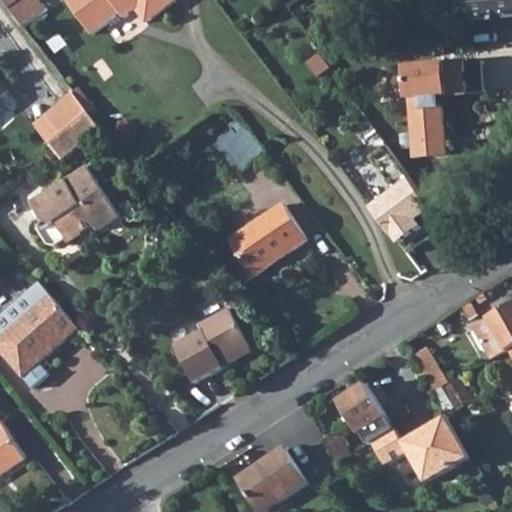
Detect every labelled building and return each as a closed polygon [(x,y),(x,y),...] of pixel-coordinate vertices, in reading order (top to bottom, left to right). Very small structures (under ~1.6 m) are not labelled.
[(37,0),(0,0),(26,33),(49,14),(37,0)] [(66,0),(67,0),(96,37),(124,14),(127,18),(138,8),(149,22),(176,0),(66,0)] [(511,0),(470,0),(472,20),(511,17),(511,0)] [(483,61),(406,68),(409,100),(412,99),(417,158),(449,156),(445,108),(444,108),(443,97),(486,93),(483,61)] [(0,107),(10,98),(0,87),(0,107)] [(71,88),(43,113),(59,132),(87,108),(71,88)] [(87,108),(59,132),(72,148),(99,124),(87,108)] [(43,113),(32,123),(48,142),(59,132),(43,113)] [(266,146),(246,121),(239,125),(233,118),(220,128),(246,162),(266,146)] [(59,132),(48,142),(62,158),(72,148),(59,132)] [(378,210),(410,254),(432,237),(420,222),(435,211),(426,198),(389,147),(373,159),(399,194),(378,210)] [(87,163),(85,164),(29,201),(42,221),(36,225),(46,241),(55,242),(78,228),(80,229),(94,221),(98,227),(120,213),(100,183),(87,163)] [(287,200),(231,232),(253,270),(309,239),(287,200)] [(0,348),(34,389),(51,375),(42,364),(81,330),(41,284),(29,295),(38,307),(0,339),(0,348)] [(29,295),(0,319),(0,339),(38,307),(29,295)] [(511,306),(489,319),(506,351),(511,347),(511,306)] [(222,365),(219,360),(248,344),(227,307),(197,323),(200,330),(173,345),(193,381),(222,365)] [(414,355),(434,388),(448,381),(427,347),(414,355)] [(388,416),(368,385),(342,402),(361,433),(362,432),(370,444),(373,442),(376,440),(395,427),(388,416)] [(0,476),(29,458),(0,414),(0,476)] [(403,441),(395,427),(376,440),(373,442),(385,464),(408,450),(425,481),(469,456),(448,419),(446,416),(403,441)] [(339,434),(325,442),(337,463),(352,455),(339,434)] [(286,449),(241,480),(262,511),(268,511),(310,485),(286,449)]
